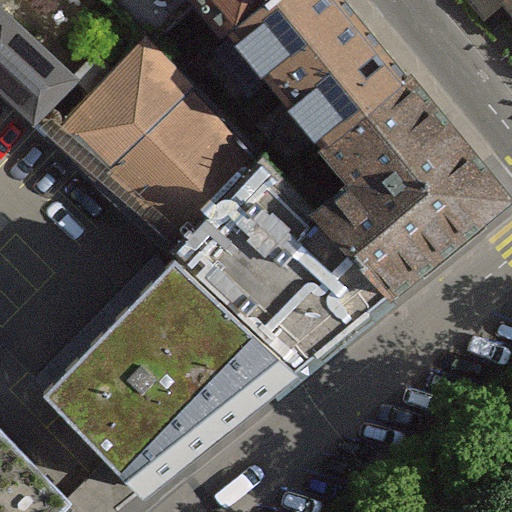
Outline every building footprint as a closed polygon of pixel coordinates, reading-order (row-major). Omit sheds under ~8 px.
[(0,0),(0,85),(36,117),(75,77),(0,7),(0,0)] [(196,0),(110,0),(145,34),(152,42),(196,0)] [(263,0),(203,0),(228,29),(263,0)] [(343,0),(263,0),(228,29),(322,148),(408,77),(343,0)] [(511,0),(507,0),(507,1),(511,7),(511,15),(503,23),(511,32),(511,0)] [(179,254),(173,259),(297,368),(392,290),(355,252),(283,179),(152,42),(145,34),(48,134),(179,254)] [(408,77),(322,148),(351,182),(332,197),(303,163),(283,179),(355,252),(392,290),(509,196),(408,77)] [(173,259),(45,387),(138,492),(297,368),(173,259)] [(0,437),(0,511),(58,511),(69,502),(0,437)]
